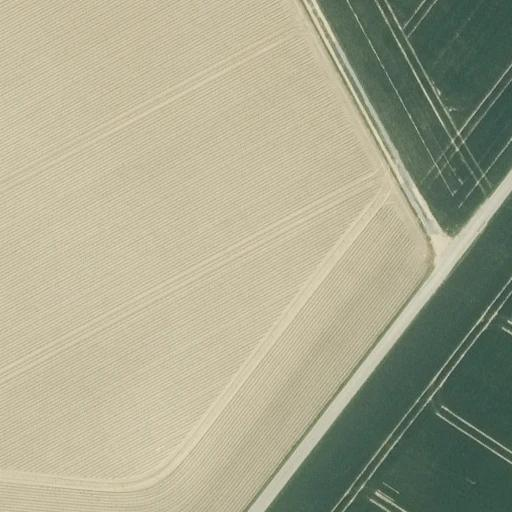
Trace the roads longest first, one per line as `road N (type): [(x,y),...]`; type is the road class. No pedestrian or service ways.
road 1 (unclassified): [(511,184),(254,511)]
road 2 (track): [(451,262),(311,0)]
